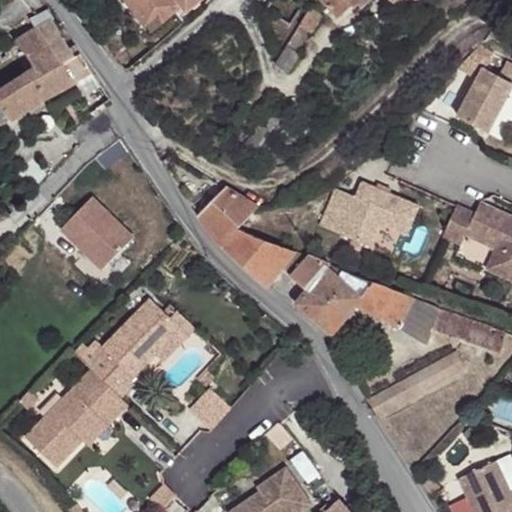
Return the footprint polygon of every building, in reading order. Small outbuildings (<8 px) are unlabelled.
[(142,0),(156,14),(166,5),(171,11),(184,0),(142,0)] [(325,0),(340,17),(355,3),(362,10),(372,0),(325,0)] [(166,5),(156,14),(161,20),(171,11),(166,5)] [(58,21),(49,11),(31,25),(37,32),(54,23),(58,21)] [(304,29),(301,28),(294,37),(276,65),(289,72),(302,56),(300,54),(312,34),(313,35),(323,19),(314,13),(304,29)] [(0,128),(75,83),(92,74),(68,33),(62,35),(54,23),(37,32),(3,52),(18,80),(0,91),(0,128)] [(118,57),(130,71),(145,58),(132,45),(118,57)] [(456,118),(487,134),(511,86),(511,84),(499,78),(483,70),(492,54),(477,46),(456,71),(476,81),(456,118)] [(511,64),(507,62),(499,78),(511,84),(511,64)] [(99,87),(92,74),(75,83),(85,96),(99,87)] [(463,94),(447,85),(435,108),(451,116),(463,94)] [(267,118),(243,151),(253,159),(278,127),(267,118)] [(293,132),(286,126),(272,142),(280,148),(293,132)] [(353,198),(333,189),(317,226),(367,247),(376,225),(404,236),(416,207),(360,184),(353,198)] [(201,215),(224,247),(239,231),(260,208),(228,188),(201,215)] [(94,200),(63,231),(103,271),(136,238),(94,200)] [(472,215),(454,207),(441,237),(459,245),(463,236),(494,249),(504,254),(495,275),(511,281),(511,219),(478,203),(472,215)] [(239,231),(224,247),(269,289),(282,272),(289,263),(297,253),(239,231)] [(504,254),(494,249),(485,270),(495,275),(504,254)] [(308,256),(297,253),(289,263),(296,270),(308,256)] [(291,280),(310,257),(308,256),(296,270),(289,263),(282,272),(291,280)] [(291,280),(307,293),(297,305),(332,333),(356,305),(399,328),(415,300),(416,298),(310,257),(291,280)] [(434,328),(440,309),(415,300),(399,328),(429,346),(434,328)] [(92,365),(97,370),(125,398),(139,385),(136,381),(163,354),(186,331),(169,314),(156,301),(109,347),(103,341),(94,350),(89,345),(80,353),(92,365)] [(176,306),(169,314),(186,331),(163,354),(170,361),(201,331),(176,306)] [(506,335),(440,309),(434,328),(500,353),(506,335)] [(368,397),(377,413),(465,366),(456,350),(368,397)] [(76,390),(44,422),(29,436),(59,467),(86,441),(105,422),(110,427),(133,405),(125,398),(97,370),(76,390)] [(212,372),(202,381),(210,390),(220,380),(212,372)] [(216,390),(197,409),(218,430),(237,412),(216,390)] [(31,391),(21,401),(29,409),(39,399),(31,391)] [(281,421),(268,432),(279,446),(293,435),(281,421)] [(105,422),(86,441),(91,445),(110,427),(105,422)] [(465,502),(469,511),(511,511),(511,499),(509,500),(505,491),(511,488),(511,470),(505,456),(454,479),(465,502)] [(268,486),(259,492),(229,511),(301,511),(312,505),(287,467),(265,482),(268,486)] [(256,488),(259,492),(268,486),(265,482),(256,488)] [(153,501),(164,511),(179,498),(167,487),(153,501)] [(321,511),(330,511),(341,503),(337,498),(321,511)] [(447,511),(469,511),(465,502),(447,510),(447,511)] [(330,511),(349,511),(341,503),(330,511)]
